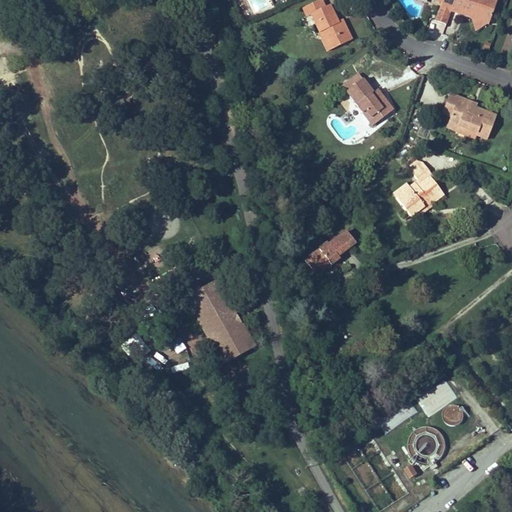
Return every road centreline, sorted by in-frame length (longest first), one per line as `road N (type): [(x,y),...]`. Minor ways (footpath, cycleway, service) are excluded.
road 1 (unclassified): [(342,511),(295,425),(193,0)]
road 2 (residential): [(369,0),(404,41),(511,83)]
